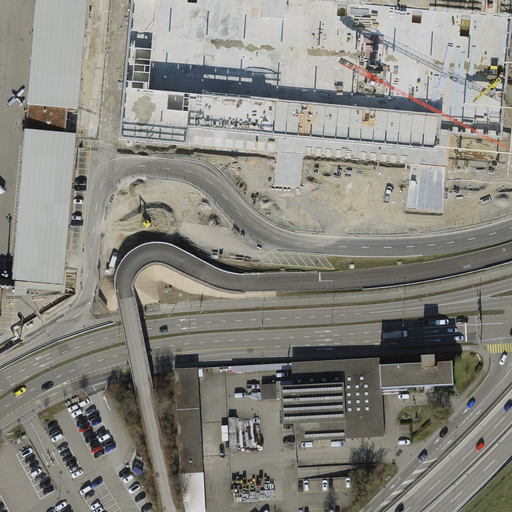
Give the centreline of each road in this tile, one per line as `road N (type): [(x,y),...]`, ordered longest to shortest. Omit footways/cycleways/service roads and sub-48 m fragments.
road 1 (unclassified): [(511,227),(408,247),(317,245),(260,230),(206,178),(186,170),(112,169),(97,201),(79,297),(0,347)]
road 2 (unclassified): [(170,511),(124,282),(138,257),(167,254),(243,284),(371,279),(511,251)]
road 3 (secondary): [(0,412),(61,375),(171,345),(511,327)]
road 4 (secondary): [(369,313),(119,334),(51,358),(0,388)]
road 5 (motorway): [(511,409),(404,511)]
road 6 (motorway): [(511,283),(369,313)]
road 7 (secondary): [(511,302),(369,313)]
road 8 (secondary): [(511,366),(423,458)]
